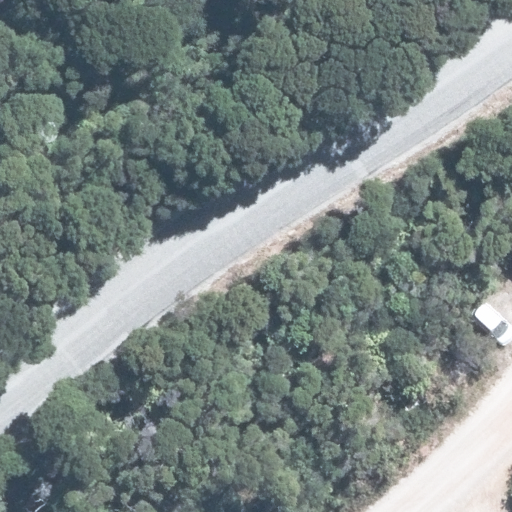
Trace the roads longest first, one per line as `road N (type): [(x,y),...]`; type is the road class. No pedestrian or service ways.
road 1 (unclassified): [(511,40),(80,334),(0,378)]
road 2 (unclassified): [(415,511),(511,407)]
